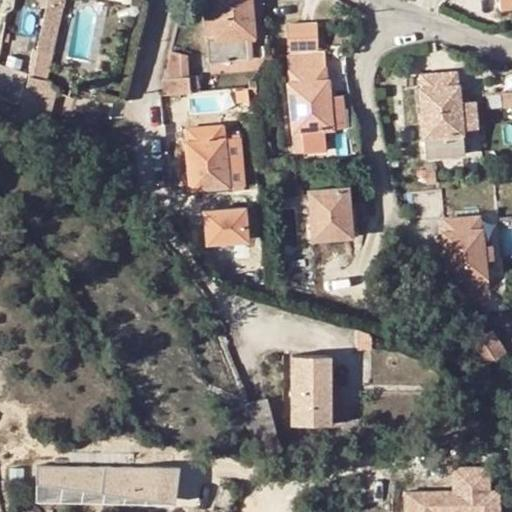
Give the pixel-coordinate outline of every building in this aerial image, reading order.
[(215,38),(211,0),(201,0),(205,39),(215,38)] [(207,64),(247,61),(247,39),(254,38),(250,0),(211,0),(215,38),(205,39),(207,64)] [(250,0),(254,38),(266,37),(263,0),(250,0)] [(45,14),(34,61),(50,64),(60,18),(45,14)] [(315,24),(286,24),(286,50),(315,50),(315,24)] [(187,53),(170,50),(164,78),(188,78),(187,53)] [(332,129),(330,98),(329,81),(325,81),(323,54),(289,56),(291,84),(288,84),(295,155),(324,151),(323,130),(332,129)] [(50,64),(34,61),(29,86),(45,85),(47,80),(50,64)] [(463,154),(462,130),(460,103),(459,85),(456,83),(455,72),(420,74),(420,87),(418,87),(424,158),(463,154)] [(20,126),(55,125),(61,84),(47,80),(45,85),(29,86),(20,126)] [(254,94),(253,82),(248,82),(248,90),(242,90),(243,95),(254,94)] [(340,97),(330,98),(332,129),(343,128),(340,97)] [(180,98),(165,99),(165,111),(180,110),(180,98)] [(474,102),(460,103),(462,130),(476,129),(474,102)] [(227,170),(226,142),(225,139),(222,139),(221,125),(186,129),(187,140),(185,142),(189,191),(229,188),(227,170)] [(240,141),(226,142),(227,170),(242,169),(240,141)] [(165,151),(167,160),(175,159),(174,149),(165,151)] [(438,161),(439,177),(447,177),(446,160),(438,161)] [(307,189),(311,242),(352,238),(347,186),(307,189)] [(203,211),(206,244),(246,241),(243,208),(203,211)] [(484,264),(483,246),(481,228),(479,227),(478,216),(443,219),(444,231),(442,232),(446,282),(465,280),(467,301),(488,299),(484,264)] [(492,245),(483,246),(484,264),(493,262),(492,245)] [(357,350),(370,350),(370,333),(356,330),(357,350)] [(491,331),(470,345),(485,368),(507,353),(491,331)] [(291,357),(291,426),(330,426),(329,356),(291,357)] [(244,405),(255,449),(280,444),(267,399),(249,404),(244,405)] [(454,489),(406,492),(407,511),(502,511),(501,500),(492,501),(489,462),(453,465),(454,489)] [(179,466),(35,467),(35,485),(174,502),(179,466)]
